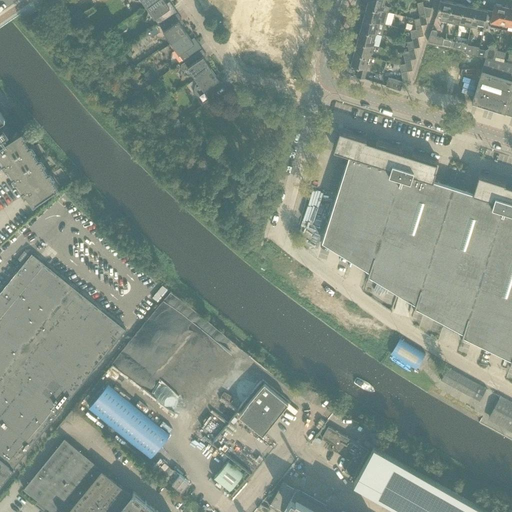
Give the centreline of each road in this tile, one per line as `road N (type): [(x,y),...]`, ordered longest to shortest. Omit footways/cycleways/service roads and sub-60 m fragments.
road 1 (unclassified): [(511,392),(377,316),(277,237),(327,79)]
road 2 (unknown): [(230,511),(186,429),(220,378),(254,374),(308,420)]
road 3 (tertiary): [(511,140),(327,79)]
